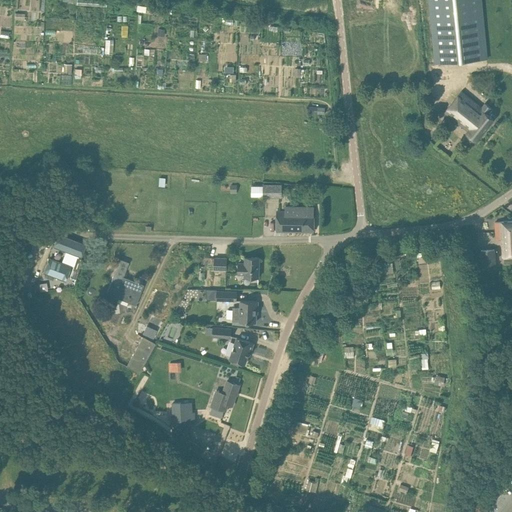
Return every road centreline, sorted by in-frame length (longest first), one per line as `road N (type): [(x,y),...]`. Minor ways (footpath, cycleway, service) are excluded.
road 1 (unclassified): [(335,242),(293,313),(231,511)]
road 2 (residential): [(87,235),(335,242)]
road 3 (unclassified): [(339,0),(361,234)]
road 4 (unclassified): [(361,234),(461,222),(511,193)]
